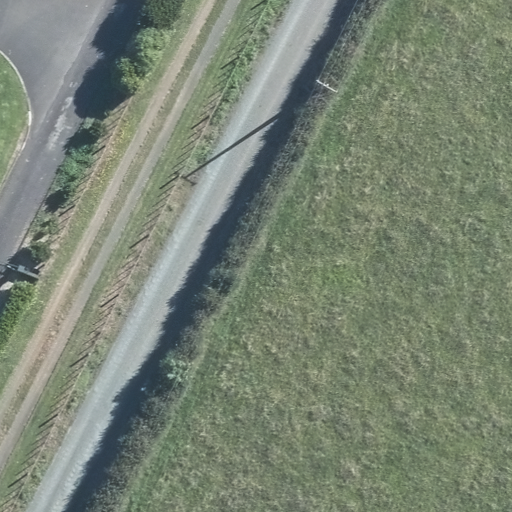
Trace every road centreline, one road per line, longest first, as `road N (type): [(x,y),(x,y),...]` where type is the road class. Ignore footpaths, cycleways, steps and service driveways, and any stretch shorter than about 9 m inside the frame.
road 1 (unknown): [(316,0),(52,511)]
road 2 (unknown): [(114,0),(0,234)]
